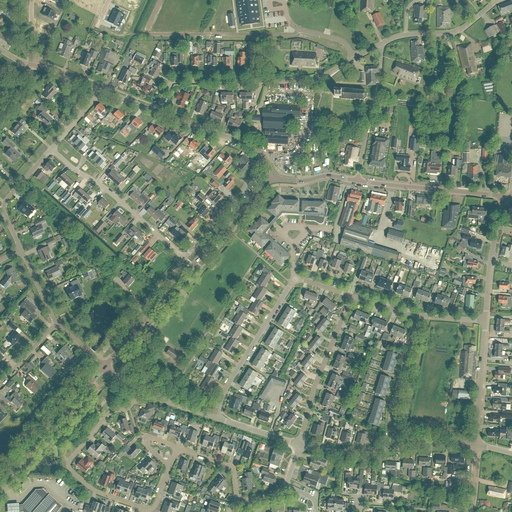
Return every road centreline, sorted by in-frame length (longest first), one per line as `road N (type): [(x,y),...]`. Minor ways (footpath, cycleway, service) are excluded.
road 1 (secondary): [(105,365),(272,179)]
road 2 (residential): [(351,296),(294,279),(215,417)]
road 3 (residential): [(144,509),(93,490),(68,467),(138,390)]
road 4 (residential): [(297,29),(145,34),(161,0)]
road 5 (residential): [(157,112),(176,80),(312,80)]
road 6 (residential): [(184,258),(50,149)]
road 7 (secondary): [(0,486),(105,365)]
road 8 (residential): [(298,445),(351,296)]
road 9 (secondary): [(502,196),(357,181)]
road 10 (residential): [(357,181),(379,82),(378,45)]
road 11 (residential): [(394,446),(392,403),(418,316)]
road 12 (residential): [(184,258),(96,358)]
road 13 (residential): [(378,45),(456,31),(498,0)]
road 14 (residential): [(265,159),(184,258)]
road 15 (unclassified): [(475,445),(485,321)]
road 16 (residential): [(20,250),(3,204),(50,149)]
road 17 (tertiary): [(265,159),(251,145),(157,112)]
